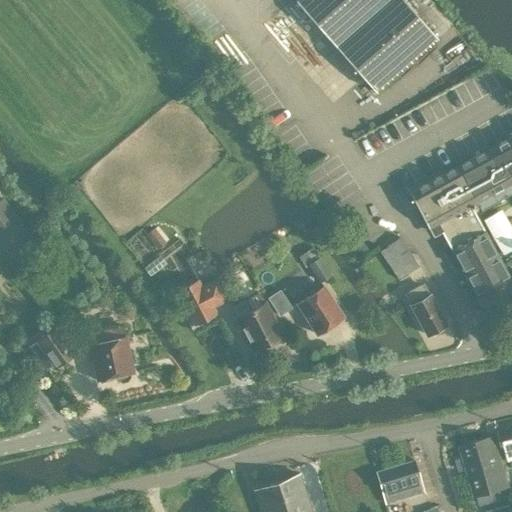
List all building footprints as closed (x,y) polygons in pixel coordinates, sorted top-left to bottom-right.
[(294,0),(295,0),(342,55),(375,91),(437,37),(405,0),(294,0)] [(511,136),(461,164),(493,204),(511,193),(511,136)] [(481,210),(493,204),(461,164),(409,193),(428,228),(437,223),(488,317),(511,303),(511,280),(473,210),(479,207),(481,210)] [(0,200),(0,244),(11,258),(12,257),(35,239),(2,198),(0,200)] [(145,235),(157,249),(166,242),(154,228),(145,235)] [(379,251),(399,279),(418,265),(399,237),(379,251)] [(319,256),(313,247),(299,255),(306,267),(309,265),(320,282),(331,275),(319,256)] [(215,279),(201,287),(197,280),(177,291),(195,324),(214,313),(210,307),(225,298),(215,279)] [(426,334),(429,333),(433,334),(437,331),(438,328),(447,323),(430,292),(426,294),(421,284),(407,292),(412,302),(409,304),(426,334)] [(324,285),(297,303),(316,333),(317,333),(322,334),(328,330),(329,325),(343,315),(324,285)] [(291,307),(280,290),(269,297),(280,314),(291,307)] [(266,301),(265,301),(260,292),(245,300),(232,307),(254,348),(263,343),(270,346),(281,340),(282,333),(283,332),(266,301)] [(75,353),(56,327),(36,340),(55,367),(75,353)] [(133,372),(125,334),(124,330),(87,338),(88,342),(97,380),(115,376),(116,379),(121,382),(127,380),(130,375),(129,373),(133,372)] [(511,425),(497,430),(505,461),(511,458),(511,425)] [(460,444),(469,475),(474,495),(507,485),(493,435),(460,444)] [(414,459),(376,471),(385,503),(413,495),(424,492),(414,459)] [(253,490),(260,511),(312,511),(299,474),(253,490)] [(511,511),(511,502),(485,510),(485,511),(511,511)]
